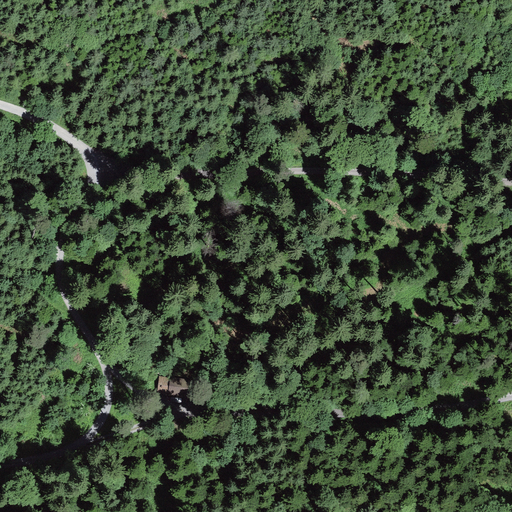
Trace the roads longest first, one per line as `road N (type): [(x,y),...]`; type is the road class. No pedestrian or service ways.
road 1 (track): [(501,182),(342,169),(108,174)]
road 2 (track): [(186,412),(392,413),(511,395)]
road 3 (track): [(186,412),(105,364),(66,298),(63,237),(108,174)]
road 4 (track): [(108,174),(50,124),(0,107)]
